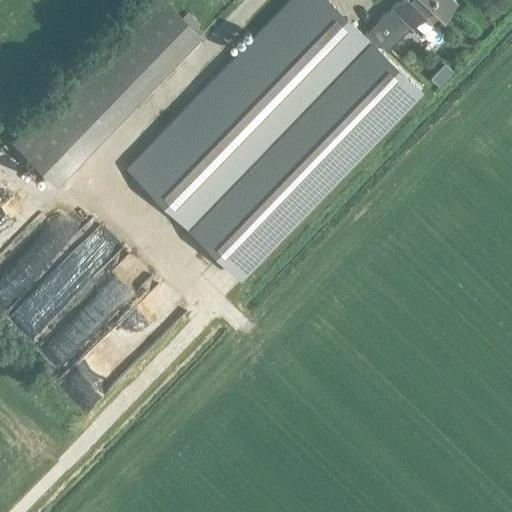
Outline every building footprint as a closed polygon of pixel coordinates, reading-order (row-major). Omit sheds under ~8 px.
[(163,0),(148,0),(13,140),(57,183),(200,35),(163,0)] [(376,47),(363,34),(327,0),(288,0),(128,166),(127,166),(127,167),(200,238),(201,237),(241,276),(421,90),(376,47)] [(376,47),(379,44),(387,51),(422,15),(433,25),(432,26),(433,27),(456,3),(453,0),(396,0),(363,34),(376,47)] [(428,27),(416,41),(426,50),(438,36),(428,27)] [(445,63),(431,77),(439,86),(454,70),(445,63)] [(0,246),(15,231),(0,216),(0,246)] [(0,304),(5,306),(19,273),(0,265),(0,304)] [(10,315),(28,332),(52,307),(51,305),(68,287),(51,271),(10,315)] [(55,389),(83,415),(170,321),(142,295),(55,389)] [(77,302),(37,341),(56,360),(96,322),(77,302)]
